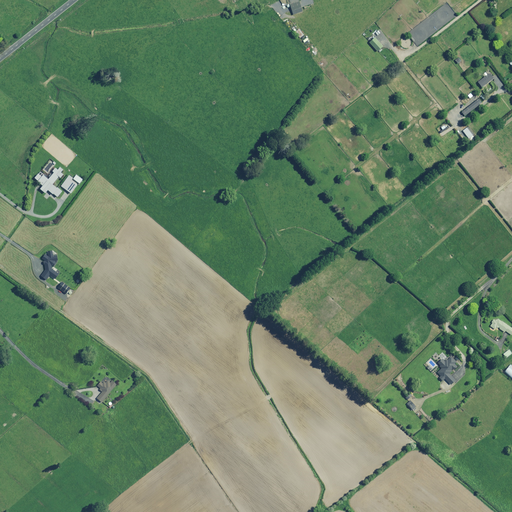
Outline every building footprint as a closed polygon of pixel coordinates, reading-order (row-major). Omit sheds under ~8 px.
[(302,12),(299,1),(290,4),(293,14),(302,12)] [(299,28),(296,24),(292,27),(300,38),(304,35),(299,28)] [(383,46),(375,38),(369,43),(377,51),(383,46)] [(494,78),(490,73),(478,82),(481,87),(494,78)] [(482,103),(479,99),(462,112),(465,116),(482,103)] [(473,136),(467,128),(463,131),(469,139),(473,136)] [(63,170),(60,167),(58,170),(55,168),(52,171),(54,172),(48,179),(44,176),(45,176),(40,172),(35,178),(38,181),(37,181),(43,186),(40,189),(45,193),(48,190),(53,194),(57,197),(62,192),(53,184),(59,176),(60,178),(63,175),(61,173),(63,170)] [(73,178),(69,175),(61,186),(71,194),(78,184),(72,179),(73,178)] [(42,258),(44,261),(43,262),(45,270),(41,276),(46,280),(49,275),(54,279),(60,271),(53,266),(56,263),(58,261),(56,254),(53,255),(52,251),(47,251),(48,255),(48,256),(45,254),(42,258)] [(70,288),(62,282),(58,288),(66,294),(70,288)] [(495,329),(496,328),(499,328),(500,328),(499,329),(505,332),(505,331),(511,335),(511,334),(511,328),(498,319),(496,321),(494,319),(492,322),(493,323),(490,326),(495,329)] [(511,353),(509,350),(503,354),(506,358),(511,353)] [(456,362),(451,357),(445,363),(442,359),(438,363),(442,368),(437,373),(441,376),(439,378),(442,381),(445,379),(451,385),(455,380),(449,374),(457,366),(455,364),(456,362)] [(101,402),(116,385),(106,376),(98,386),(100,389),(99,390),(102,392),(97,398),(101,402)] [(410,400),(406,404),(412,410),(416,407),(410,400)]
